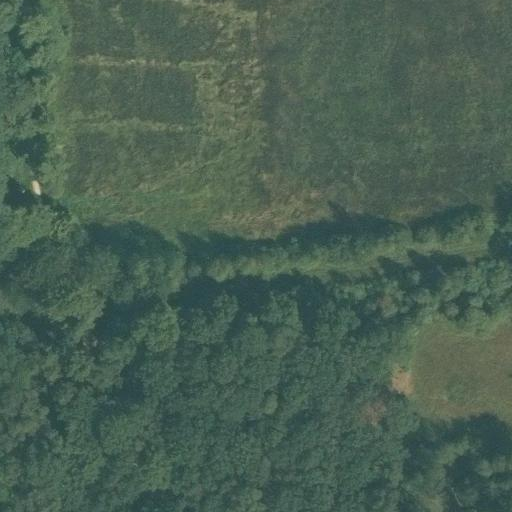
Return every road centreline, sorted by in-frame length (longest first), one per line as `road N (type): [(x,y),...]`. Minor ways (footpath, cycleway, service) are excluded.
road 1 (track): [(14,0),(24,252),(63,264),(86,289),(81,511)]
road 2 (track): [(511,246),(86,309)]
